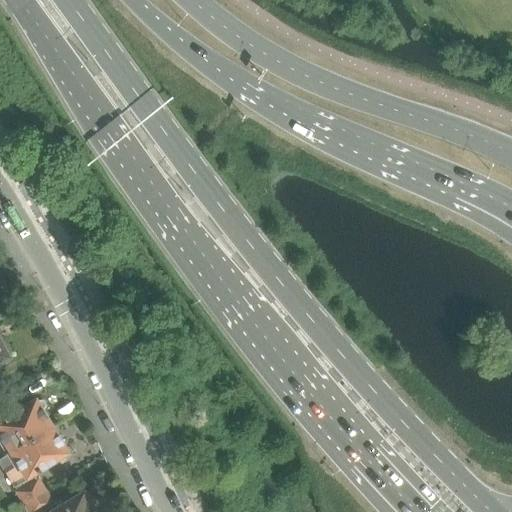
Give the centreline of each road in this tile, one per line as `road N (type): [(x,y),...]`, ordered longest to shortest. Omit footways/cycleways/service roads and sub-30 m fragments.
road 1 (primary): [(486,511),(285,292),(66,0)]
road 2 (primary): [(16,0),(256,333),(412,511)]
road 3 (primary): [(129,0),(170,42),(266,109),(511,229)]
road 4 (residential): [(170,511),(69,304),(0,185)]
road 5 (primary): [(511,156),(285,67),(189,0)]
